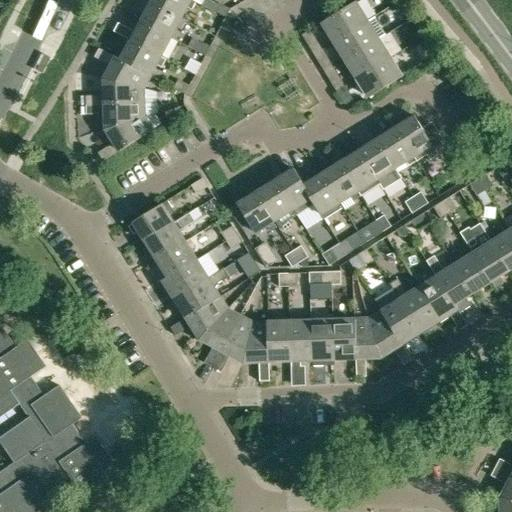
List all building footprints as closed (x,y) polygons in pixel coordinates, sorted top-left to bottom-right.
[(145,13),(141,21),(170,36),(176,24),(185,28),(188,22),(180,17),(146,0),(142,0),(138,10),(145,13)] [(146,0),(180,17),(185,6),(191,10),(196,1),(193,0),(146,0)] [(323,21),(334,40),(367,19),(355,1),(323,21)] [(214,10),(226,16),(230,8),(219,2),(214,10)] [(367,20),(367,19),(334,40),(346,59),(379,38),(378,38),(385,33),(374,15),(367,20)] [(130,39),(159,55),(170,36),(141,21),(135,31),(118,22),(113,30),(130,39)] [(317,40),(310,29),(302,34),(309,45),(317,40)] [(379,38),(346,59),(358,77),(390,57),(379,38)] [(130,39),(125,49),(120,46),(115,56),(120,59),(149,74),(155,63),(161,67),(166,58),(159,55),(130,39)] [(206,55),(210,46),(198,40),(194,49),(206,55)] [(120,59),(115,56),(99,47),(95,55),(111,64),(104,78),(142,87),(149,74),(120,59)] [(322,48),(314,53),(321,64),(329,59),(322,48)] [(402,76),(390,57),(358,77),(370,96),(402,76)] [(325,71),(332,82),(341,77),(334,66),(325,71)] [(86,105),(143,101),(157,101),(156,89),(142,90),(142,87),(104,78),(105,94),(86,95),(86,105)] [(185,93),(190,84),(178,78),(174,87),(185,93)] [(345,85),(337,90),(344,101),(352,96),(345,85)] [(106,113),(107,129),(144,117),(143,101),(86,105),(87,114),(106,113)] [(432,144),(415,116),(397,127),(414,155),(424,149),(427,154),(435,149),(432,145),(432,144)] [(152,130),(144,117),(107,129),(115,142),(98,152),(103,161),(152,130)] [(397,127),(378,139),(395,167),(406,160),(409,165),(417,161),(414,155),(397,127)] [(399,173),(395,167),(378,139),(360,150),(377,178),(388,172),(391,177),(399,173)] [(360,150),(341,161),(359,190),(370,184),(373,189),(381,184),(377,178),(360,150)] [(362,195),(359,190),(341,161),(323,173),(340,201),(351,195),(354,200),(362,195)] [(496,168),(502,178),(505,182),(511,177),(511,170),(506,161),(496,168)] [(306,206),(314,202),(314,201),(304,184),(305,184),(295,168),(276,180),(293,208),(303,201),(306,206)] [(466,180),(459,168),(452,173),(459,184),(466,180)] [(314,202),(321,213),(324,219),(344,207),(340,201),(323,173),(305,184),(304,184),(314,201),(314,202)] [(486,174),(478,179),(485,190),(493,185),(486,174)] [(203,177),(192,185),(197,193),(208,186),(203,177)] [(470,184),(477,195),(485,190),(478,179),(470,184)] [(276,180),(257,192),(274,219),(284,213),(287,218),(296,212),(293,208),(276,180)] [(277,224),(274,219),(257,192),(229,209),(236,220),(244,215),(249,221),(255,231),(266,225),(269,230),(277,224)] [(421,192),(413,197),(420,208),(428,203),(421,192)] [(412,213),(420,208),(413,197),(405,201),(412,213)] [(450,197),(442,202),(449,213),(457,208),(450,197)] [(174,210),(167,199),(134,221),(134,222),(129,225),(134,233),(139,230),(145,240),(173,222),(168,214),(174,210)] [(449,213),(442,202),(434,207),(441,218),(449,213)] [(173,222),(145,240),(157,259),(184,241),(178,231),(202,215),(197,207),(173,222)] [(423,214),(411,221),(417,231),(429,223),(423,214)] [(244,215),(236,220),(240,227),(249,221),(244,215)] [(376,220),(383,231),(391,226),(384,215),(376,220)] [(365,243),(376,236),(383,231),(376,220),(369,224),(358,231),(365,243)] [(405,226),(397,231),(400,236),(404,236),(409,233),(405,226)] [(222,233),(227,240),(237,234),(232,227),(222,233)] [(473,253),(490,281),(493,285),(501,280),(498,275),(508,269),(491,242),(482,247),(469,227),(460,232),(473,253)] [(508,269),(511,266),(511,235),(509,230),(491,242),(508,269)] [(347,238),(339,243),(346,254),(354,249),(365,243),(358,231),(347,238)] [(243,244),(237,234),(227,240),(233,250),(243,244)] [(169,277),(196,260),(190,250),(196,247),(190,238),(185,242),(184,241),(157,259),(169,277)] [(338,259),(346,254),(339,243),(331,248),(338,259)] [(308,258),(307,257),(300,246),(293,250),(300,262),(308,258)] [(285,255),(292,267),(300,262),(293,250),(285,255)] [(373,260),(366,250),(358,255),(365,265),(373,260)] [(473,253),(455,265),(472,292),(490,281),(473,253)] [(437,276),(455,303),(460,312),(472,305),(466,296),(472,292),(455,265),(445,271),(435,254),(427,259),(437,276)] [(208,278),(196,260),(169,277),(165,279),(176,298),(208,278)] [(176,298),(188,316),(219,297),(212,286),(228,275),(229,277),(238,272),(232,263),(224,268),(208,278),(176,298)] [(331,272),(332,284),(341,284),(341,271),(331,272)] [(331,272),(322,272),(309,273),(310,287),(323,287),(322,285),(332,284),(331,272)] [(288,286),(287,273),(278,274),(279,287),(288,286)] [(296,273),(287,273),(288,286),(297,286),(296,273)] [(468,324),(460,312),(455,303),(437,276),(419,288),(438,319),(449,312),(460,330),(468,324)] [(390,283),(400,299),(420,331),(438,319),(419,288),(408,295),(398,278),(390,283)] [(227,309),(219,297),(188,316),(202,338),(227,309)] [(401,343),(420,331),(400,299),(382,311),(401,343)] [(240,316),(227,309),(202,338),(223,349),(240,316)] [(382,311),(370,319),(381,356),(401,343),(382,311)] [(253,323),(240,316),(223,349),(245,360),(253,323)] [(355,319),(333,320),(335,357),(357,356),(355,319)] [(357,356),(381,356),(370,319),(355,319),(357,356)] [(172,327),(177,335),(188,328),(183,320),(172,327)] [(311,321),(313,358),(313,364),(335,364),(335,357),(333,320),(311,321)] [(291,359),(291,365),(301,365),(301,358),(313,358),(311,321),(289,322),(291,359)] [(245,360),(269,359),(267,322),(253,323),(245,360)] [(289,322),(267,322),(269,359),(291,359),(289,322)] [(0,327),(0,511),(36,511),(47,505),(41,497),(70,477),(78,488),(102,471),(110,465),(103,454),(93,440),(96,438),(95,437),(85,444),(72,425),(72,424),(81,418),(69,401),(60,387),(61,387),(60,385),(44,396),(31,377),(43,368),(35,357),(35,356),(26,343),(29,341),(28,340),(15,348),(0,327)] [(398,354),(405,365),(413,360),(406,348),(398,354)] [(206,362),(214,367),(220,355),(212,351),(206,362)] [(228,360),(220,355),(214,367),(222,371),(228,360)] [(270,361),(260,361),(261,381),(271,381),(270,361)] [(367,363),(357,364),(358,377),(367,376),(367,363)] [(500,457),(496,466),(507,472),(511,463),(500,457)] [(511,499),(511,474),(507,472),(496,466),(491,475),(509,484),(502,497),(511,499)] [(511,511),(511,499),(502,497),(501,511),(511,511)]
